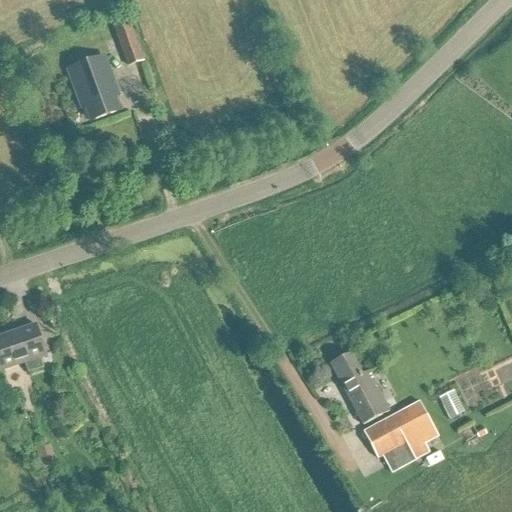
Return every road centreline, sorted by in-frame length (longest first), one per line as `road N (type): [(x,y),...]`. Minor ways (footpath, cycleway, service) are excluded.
road 1 (unclassified): [(0,279),(327,163),(502,0)]
road 2 (track): [(189,215),(349,470)]
road 3 (track): [(178,219),(111,44)]
